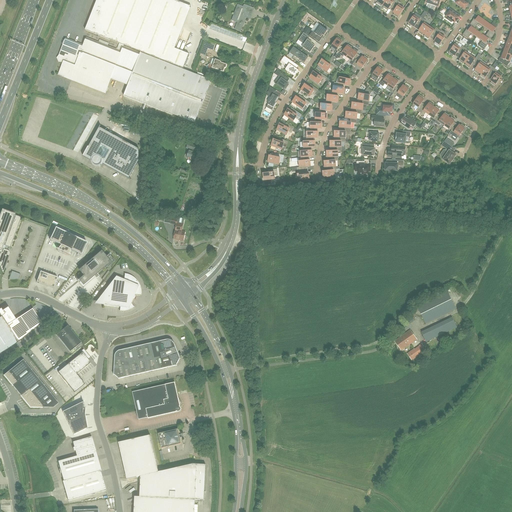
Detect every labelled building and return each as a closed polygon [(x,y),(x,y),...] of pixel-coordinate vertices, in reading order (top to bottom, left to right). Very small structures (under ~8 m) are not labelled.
[(166,29),(177,1),(173,0),(97,0),(85,30),(183,69),(189,54),(175,49),(180,35),(166,29)] [(391,5),(394,6),(398,1),(396,0),(391,0),(386,0),(383,6),(384,6),(383,8),(387,11),(391,5)] [(440,0),(426,0),(425,3),(427,4),(426,7),(434,10),(435,6),(438,7),(440,1),(440,0)] [(466,3),(468,0),(466,0),(457,0),(455,3),(464,9),(468,4),(466,3)] [(400,3),(398,1),(394,6),(396,8),(393,13),(394,14),(393,15),(397,18),(398,17),(399,17),(401,14),(400,14),(404,9),(399,5),(400,3)] [(251,16),(253,9),(244,5),(243,7),(238,5),(232,20),(238,22),(235,29),(240,31),(243,24),(243,25),(247,14),(251,16)] [(458,18),(457,17),(456,16),(458,14),(450,8),(445,16),(448,18),(447,19),(451,22),(452,21),(455,23),(458,18)] [(410,21),(409,20),(407,23),(408,24),(407,25),(412,28),(413,27),(414,27),(417,23),(419,24),(423,19),(424,18),(422,16),(420,16),(416,13),(410,21)] [(476,19),(475,18),(474,20),(473,19),(470,24),(475,28),(478,23),(484,27),(487,22),(478,16),(476,19)] [(426,21),(423,19),(419,24),(422,26),(418,32),(422,35),(423,34),(424,34),(429,27),(426,24),(427,23),(425,22),(426,21)] [(491,39),(494,34),(493,33),(495,32),(494,31),(496,28),(487,22),(484,27),(489,31),(486,36),(491,39)] [(315,39),(318,35),(321,37),(322,35),(324,36),(327,30),(320,25),(314,33),(312,31),(309,35),(315,39)] [(469,29),(468,29),(467,30),(466,30),(462,35),(468,38),(471,34),(476,37),(480,33),(471,26),(469,29)] [(311,30),(307,27),(303,32),(308,35),(311,31),(311,30)] [(434,30),(429,27),(424,34),(425,35),(424,36),(428,39),(432,33),(435,35),(439,29),(436,28),(434,30)] [(437,37),(434,41),(434,42),(435,42),(434,44),(438,47),(439,45),(440,46),(442,43),(441,43),(445,38),(440,34),(441,31),(439,29),(435,35),(437,37)] [(312,43),(310,41),(308,40),(309,37),(303,33),(298,40),(304,44),(302,47),(310,53),(312,51),(313,52),(315,49),(314,48),(315,46),(311,43),(312,43)] [(484,50),(487,45),(486,44),(487,42),(488,39),(480,33),(476,37),(482,41),(478,46),(484,50)] [(331,47),(336,50),(332,56),(335,58),(341,49),(339,47),(342,43),(341,42),(342,40),(338,37),(337,39),(336,38),(334,41),(335,41),(331,47)] [(66,38),(59,54),(61,55),(60,57),(61,61),(64,61),(58,75),(106,93),(111,79),(128,85),(124,95),(195,123),(211,80),(123,46),(121,51),(86,38),(83,45),(66,38)] [(213,51),(216,43),(205,39),(202,47),(213,51)] [(460,53),(464,47),(462,46),(460,48),(457,46),(459,43),(457,42),(451,50),(450,49),(448,52),(449,52),(448,54),(453,57),(453,55),(455,56),(458,51),(460,53)] [(340,58),(340,57),(342,58),(344,56),(347,57),(352,50),(351,49),(352,48),(348,45),(344,51),(341,49),(335,58),(336,59),(340,58)] [(503,53),(511,56),(511,50),(505,48),(506,47),(503,46),(503,48),(505,49),(503,53)] [(289,53),(294,56),(292,58),(298,63),(300,60),(304,63),(308,58),(293,47),(289,53)] [(464,63),(465,63),(470,55),(467,53),(469,51),(464,47),(460,53),(463,55),(459,61),(463,64),(464,63)] [(352,50),(347,57),(349,59),(347,62),(352,65),(356,60),(354,58),(358,52),(354,49),(353,50),(352,50)] [(511,56),(503,53),(501,58),(500,57),(498,60),(507,67),(510,62),(511,62),(511,56)] [(476,64),(481,56),(479,54),(475,59),(470,55),(465,63),(466,64),(465,65),(469,68),(473,62),(476,64)] [(284,56),(283,59),(280,57),(278,61),(280,62),(281,61),(282,60),(288,65),(285,69),(294,75),(293,77),(298,70),(299,71),(292,66),(294,63),(295,64),(284,56)] [(359,61),(356,60),(352,65),(360,71),(366,63),(366,64),(368,61),(367,60),(368,59),(364,56),(363,57),(362,57),(359,61)] [(480,74),(485,66),(480,63),(482,60),(480,58),(481,56),(476,64),(478,66),(474,71),(478,74),(479,73),(480,74)] [(215,59),(213,65),(209,64),(207,69),(211,71),(212,68),(219,70),(218,74),(221,76),(225,68),(226,68),(227,65),(221,62),(215,59)] [(327,72),(330,69),(332,70),(335,65),(328,60),(328,61),(328,60),(330,61),(328,64),(322,60),(316,68),(318,66),(327,72)] [(485,66),(480,74),(481,75),(480,76),(484,79),(488,73),(491,75),(495,69),(490,65),(488,68),(485,66)] [(377,79),(375,81),(378,83),(382,78),(380,76),(383,71),(382,70),(383,69),(378,66),(377,67),(375,70),(376,70),(372,75),(377,79)] [(494,86),(495,85),(496,85),(498,83),(497,82),(503,74),(495,69),(491,75),(493,76),(490,81),(491,82),(490,83),(494,86)] [(285,81),(288,78),(277,71),(275,74),(281,79),(277,84),(285,90),(285,91),(289,85),(288,84),(288,83),(285,81)] [(318,84),(320,82),(323,83),(327,78),(319,72),(319,73),(321,74),(319,76),(313,72),(307,80),(308,81),(308,80),(309,78),(318,84)] [(384,79),(382,78),(378,83),(386,89),(387,86),(393,78),(392,78),(393,76),(389,73),(384,79)] [(340,84),(345,85),(349,86),(351,80),(338,77),(336,83),(334,82),(333,86),(340,87),(340,84)] [(394,79),(393,78),(387,86),(392,90),(388,96),(391,98),(393,94),(397,88),(395,87),(399,81),(395,78),(394,79)] [(310,97),(312,93),(315,95),(316,94),(318,90),(311,85),(310,85),(311,85),(312,86),(311,89),(305,84),(299,93),(301,90),(310,97)] [(404,86),(403,85),(400,90),(397,88),(393,94),(401,99),(406,92),(407,92),(409,90),(408,89),(409,88),(405,85),(404,86)] [(345,88),(340,87),(333,86),(332,92),(328,91),(327,95),(333,96),(334,93),(344,94),(345,88)] [(270,96),(271,97),(268,103),(269,103),(266,107),(272,111),(276,103),(275,103),(278,97),(274,95),(276,91),(270,87),(268,92),(271,93),(270,96)] [(372,91),(368,88),(367,88),(364,93),(363,95),(359,94),(358,100),(357,99),(357,100),(363,101),(369,102),(371,94),(372,91)] [(338,97),(333,96),(327,95),(326,101),(321,100),(321,104),(327,105),(327,101),(338,103),(338,97)] [(419,112),(423,106),(421,105),(424,100),(423,99),(424,98),(419,95),(418,96),(416,98),(417,99),(411,107),(413,108),(415,105),(418,108),(416,110),(419,112)] [(302,110),(306,104),(308,105),(310,102),(302,97),(304,98),(302,101),(296,97),(290,105),(291,105),(290,105),(292,102),(302,110)] [(362,104),(357,104),(352,103),(351,109),(350,109),(356,110),(363,111),(363,107),(366,107),(367,105),(368,105),(369,102),(363,101),(362,104)] [(428,115),(434,107),(433,106),(434,105),(430,102),(425,108),(423,106),(419,112),(424,115),(425,113),(428,115)] [(327,105),(321,104),(320,110),(316,109),(316,113),(322,114),(322,110),(331,111),(332,105),(327,105)] [(382,104),(382,108),(377,108),(377,114),(390,116),(390,112),(392,113),(392,110),(393,110),(394,105),(382,104)] [(435,108),(434,107),(428,115),(431,117),(429,119),(434,123),(438,117),(436,115),(440,109),(436,106),(435,108)] [(293,122),(295,118),(298,120),(301,115),(294,110),(296,111),(294,114),(288,109),(282,118),(283,118),(282,118),(284,115),(293,122)] [(356,113),(351,113),(346,112),(345,118),(344,118),(350,119),(357,119),(357,114),(362,114),(363,111),(356,110),(356,113)] [(327,114),(322,114),(316,113),(315,119),(311,119),(310,123),(317,123),(317,119),(326,120),(327,114)] [(438,117),(434,123),(439,126),(441,124),(444,126),(449,118),(448,117),(449,116),(445,113),(441,119),(438,117)] [(378,116),(372,116),(371,121),(374,122),(374,126),(384,127),(384,120),(382,120),(383,116),(378,116)] [(408,129),(411,125),(413,127),(417,122),(410,118),(409,121),(404,117),(400,123),(408,129)] [(450,118),(449,118),(444,126),(449,129),(446,133),(448,135),(453,128),(451,126),(455,120),(451,117),(450,118)] [(357,119),(350,119),(350,123),(340,122),(339,128),(338,127),(338,128),(344,128),(351,129),(351,123),(356,123),(360,123),(360,120),(357,120),(357,119)] [(287,135),(288,132),(291,133),(294,128),(286,123),(285,124),(286,124),(288,125),(286,127),(280,124),(275,133),(277,130),(287,135)] [(321,129),(322,127),(322,123),(317,123),(310,123),(310,128),(307,128),(307,132),(313,132),(313,129),(321,129)] [(459,125),(459,126),(456,129),(453,128),(448,135),(448,136),(450,138),(453,134),(456,137),(457,135),(459,136),(463,131),(463,132),(465,129),(465,127),(461,124),(460,126),(459,125)] [(83,156),(91,161),(93,159),(92,162),(93,163),(93,164),(94,165),(95,166),(96,166),(97,166),(98,166),(100,165),(101,164),(101,166),(102,167),(104,165),(131,179),(130,179),(130,178),(129,178),(139,161),(139,149),(100,128),(101,126),(100,126),(89,147),(88,146),(83,156)] [(344,132),(339,132),(334,132),(334,137),(333,137),(333,138),(339,138),(345,138),(346,135),(350,135),(351,129),(344,128),(344,132)] [(369,138),(370,138),(370,140),(378,141),(379,134),(374,133),(374,130),(367,129),(367,133),(368,133),(368,137),(369,138)] [(405,144),(405,143),(409,143),(410,135),(410,132),(403,131),(403,134),(397,134),(396,136),(396,140),(396,142),(405,144)] [(318,132),(313,132),(307,132),(307,138),(303,138),(303,142),(309,142),(309,138),(318,138),(318,132)] [(279,138),(279,139),(279,138),(281,139),(280,142),(273,140),(270,149),(271,146),(282,150),(283,146),(286,148),(288,141),(279,138)] [(339,141),(334,141),(330,141),(330,147),(329,147),(335,147),(341,147),(341,142),(345,142),(345,138),(339,138),(339,141)] [(315,141),(314,142),(309,142),(303,142),(300,143),(300,148),(300,149),(301,152),(307,151),(307,148),(311,148),(314,148),(315,148),(315,145),(315,141)] [(446,149),(445,150),(444,150),(441,154),(441,156),(444,158),(442,160),(449,164),(449,165),(450,164),(449,164),(452,161),(454,159),(456,155),(453,153),(457,147),(453,148),(444,141),(441,145),(446,149)] [(193,153),(194,151),(196,146),(188,144),(186,148),(187,149),(186,150),(189,151),(187,157),(192,159),(191,162),(194,163),(195,161),(197,161),(199,155),(193,153)] [(370,148),(370,145),(363,144),(362,155),(363,155),(363,156),(367,156),(367,155),(374,156),(375,149),(370,148)] [(392,146),(392,149),(389,149),(388,156),(401,158),(401,153),(404,154),(405,147),(392,146)] [(335,151),(330,151),(327,151),(327,157),(326,157),(326,158),(332,157),(338,157),(338,151),(341,151),(341,147),(335,147),(335,151)] [(312,151),(307,151),(301,152),(301,157),(298,158),(299,162),(305,161),(305,157),(312,157),(312,151)] [(284,156),(277,154),(276,157),(271,156),(269,156),(268,163),(269,163),(268,166),(273,167),(274,164),(279,165),(279,162),(282,163),(284,156)] [(324,162),(324,167),(323,167),(323,168),(324,168),(329,167),(336,167),(335,161),(338,161),(338,157),(332,157),(332,161),(327,161),(324,162)] [(303,167),(308,167),(311,166),(310,160),(305,161),(299,162),(299,167),(297,168),(297,171),(303,170),(303,167)] [(397,171),(397,166),(403,166),(403,160),(390,160),(390,164),(385,163),(385,166),(384,166),(384,170),(385,170),(385,171),(389,171),(389,173),(393,173),(393,171),(397,171)] [(370,165),(369,165),(364,165),(364,161),(356,161),(356,165),(355,165),(355,171),(359,171),(359,175),(363,175),(363,173),(367,174),(367,171),(370,171),(370,165)] [(324,179),(325,182),(325,181),(331,181),(331,177),(334,176),(334,173),(336,173),(336,170),(336,167),(329,167),(330,171),(323,172),(323,177),(322,177),(322,178),(324,178),(324,179)] [(270,173),(268,173),(263,174),(264,184),(264,181),(275,179),(275,176),(278,175),(277,169),(268,170),(270,170),(270,173)] [(309,179),(309,177),(309,173),(304,174),(303,170),(297,171),(298,180),(309,179)] [(0,266),(3,274),(10,254),(10,253),(10,252),(9,251),(8,250),(7,250),(8,247),(10,248),(21,217),(2,210),(0,214),(0,251),(0,252),(0,266)] [(171,224),(177,225),(174,239),(184,241),(186,232),(182,231),(184,224),(177,222),(177,219),(172,218),(171,224)] [(69,254),(70,250),(70,249),(81,255),(87,243),(55,228),(50,240),(61,245),(60,246),(58,249),(57,249),(69,255),(69,254)] [(99,276),(97,274),(105,267),(106,268),(115,261),(110,255),(109,256),(108,254),(106,256),(101,251),(88,261),(88,262),(86,264),(79,270),(83,275),(78,280),(79,281),(83,286),(94,276),(96,278),(99,276)] [(20,274),(12,271),(9,280),(18,279),(20,274)] [(53,288),(57,277),(40,271),(36,282),(53,288)] [(119,310),(119,311),(120,311),(122,311),(123,311),(124,311),(125,311),(126,311),(127,311),(128,310),(129,310),(130,309),(131,309),(132,308),(133,308),(134,307),(131,303),(135,294),(140,295),(141,295),(141,294),(141,293),(141,292),(141,290),(141,289),(141,288),(140,287),(140,286),(139,285),(139,284),(138,282),(138,281),(137,280),(136,280),(135,279),(134,278),(133,277),(132,276),(131,276),(130,275),(129,275),(128,274),(127,274),(126,274),(124,274),(125,274),(124,280),(116,276),(100,296),(104,305),(120,307),(120,310),(119,310)] [(0,353),(18,342),(27,335),(42,323),(32,309),(16,319),(14,316),(8,307),(4,309),(2,311),(1,309),(0,309),(1,311),(0,311),(0,314),(1,316),(0,317),(0,353)] [(403,321),(407,326),(415,321),(411,315),(403,321)] [(81,343),(67,325),(56,335),(70,352),(81,343)] [(394,341),(401,351),(417,340),(410,330),(394,341)] [(175,346),(175,344),(174,344),(174,343),(174,342),(173,342),(173,341),(172,341),(171,340),(170,340),(169,340),(168,340),(167,340),(158,342),(161,352),(175,346)] [(158,342),(151,343),(154,358),(162,356),(161,352),(158,342)] [(146,360),(154,358),(151,343),(143,345),(146,360)] [(135,347),(138,361),(146,360),(143,345),(135,347)] [(161,352),(162,356),(163,360),(170,357),(178,354),(175,346),(161,352)] [(127,349),(130,359),(130,363),(138,361),(135,347),(127,349)] [(67,364),(58,372),(61,376),(69,386),(70,387),(74,393),(84,384),(79,378),(77,374),(76,374),(91,363),(88,359),(86,357),(88,355),(84,349),(81,351),(82,353),(68,364),(67,364)] [(115,359),(130,359),(127,349),(120,350),(119,351),(118,351),(117,352),(116,353),(116,354),(115,354),(115,355),(115,356),(115,359)] [(422,349),(411,356),(414,361),(425,354),(422,349)] [(178,354),(170,357),(172,367),(177,365),(177,366),(177,364),(180,360),(181,359),(180,359),(178,354)] [(163,360),(162,356),(154,358),(157,370),(164,368),(163,360)] [(172,367),(170,357),(163,360),(164,368),(172,367)] [(154,358),(146,360),(149,372),(157,370),(154,358)] [(130,363),(130,359),(115,359),(114,367),(123,367),(131,368),(130,363)] [(30,408),(42,408),(53,407),(58,403),(23,360),(9,371),(3,375),(12,386),(13,386),(20,395),(20,396),(30,408)] [(138,361),(141,374),(149,372),(146,360),(138,361)] [(130,363),(131,368),(133,375),(141,374),(138,361),(130,363)] [(125,377),(123,367),(114,367),(114,375),(115,375),(118,378),(118,379),(119,379),(125,377)] [(133,375),(131,368),(123,367),(125,377),(133,375)] [(180,407),(180,406),(175,382),(132,392),(139,420),(148,417),(148,418),(177,412),(177,411),(177,412),(178,412),(179,412),(180,412),(180,411),(181,411),(181,410),(181,409),(181,408),(181,407),(180,407)] [(82,402),(62,412),(73,434),(87,428),(87,429),(84,414),(85,409),(84,409),(82,409),(83,401),(82,402)] [(178,429),(158,434),(162,448),(181,444),(180,438),(182,437),(181,435),(179,435),(178,429)] [(194,511),(195,505),(195,500),(204,500),(204,493),(205,494),(205,491),(204,491),(206,465),(193,464),(161,471),(159,472),(150,435),(119,443),(127,479),(139,477),(140,482),(141,482),(140,497),(135,497),(134,511),(194,511)] [(75,451),(77,456),(96,451),(92,437),(73,442),(74,447),(75,451)] [(58,461),(63,481),(100,471),(101,470),(96,451),(77,456),(58,461)] [(106,490),(100,471),(63,481),(62,481),(68,501),(106,490)]
